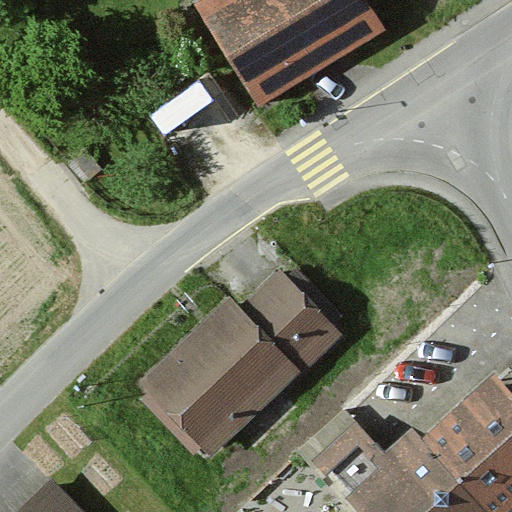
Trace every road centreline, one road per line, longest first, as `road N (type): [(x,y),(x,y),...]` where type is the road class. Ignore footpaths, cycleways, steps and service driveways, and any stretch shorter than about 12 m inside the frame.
road 1 (unclassified): [(306,159),(136,289),(0,417)]
road 2 (track): [(0,134),(136,289)]
road 3 (residential): [(511,237),(434,77)]
road 4 (residential): [(306,159),(434,77)]
